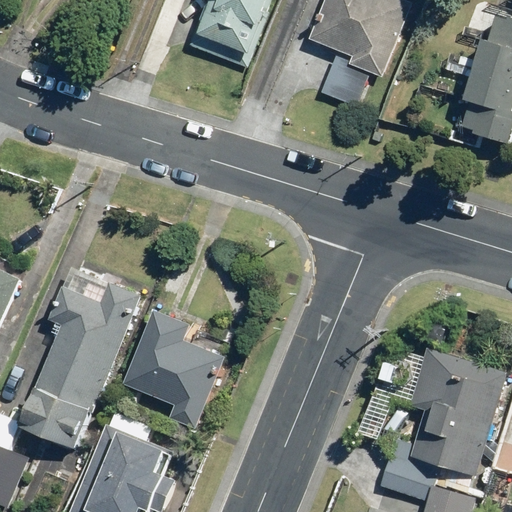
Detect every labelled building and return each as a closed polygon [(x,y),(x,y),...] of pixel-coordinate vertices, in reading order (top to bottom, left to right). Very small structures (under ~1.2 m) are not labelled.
[(204,0),(204,1),(218,7),(206,38),(258,58),(279,0),(204,0)] [(416,5),(403,0),(333,0),(327,17),(331,19),(321,45),(357,60),(354,67),(387,80),(416,5)] [(511,19),(499,15),(469,109),(474,110),(467,135),(511,149),(511,19)] [(0,341),(25,284),(0,273),(0,257),(4,247),(0,245),(0,341)] [(149,298),(116,285),(108,303),(74,289),(61,321),(71,325),(26,431),(83,455),(149,298)] [(202,431),(230,359),(191,344),(197,329),(160,315),(132,387),(178,404),(172,419),(202,431)] [(511,375),(432,351),(416,406),(434,411),(418,463),(442,470),(478,481),(511,375)] [(169,511),(181,485),(171,481),(182,455),(152,443),(159,428),(118,411),(75,511),(169,511)] [(0,508),(8,511),(10,511),(33,462),(12,452),(25,424),(0,413),(0,508)] [(436,487),(440,474),(417,467),(394,460),(385,489),(431,503),(436,487)] [(477,511),(481,501),(436,487),(431,503),(428,511),(477,511)]
